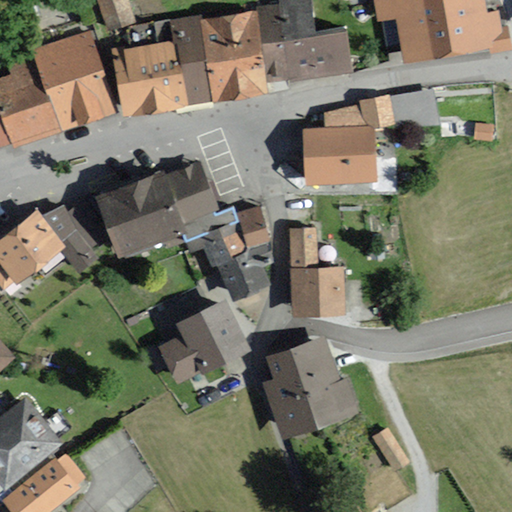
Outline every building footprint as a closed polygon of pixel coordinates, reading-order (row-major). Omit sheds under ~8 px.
[(133,21),(126,0),(97,0),(107,29),(133,21)] [(279,0),(280,7),(262,10),(271,81),(352,71),(347,30),(313,34),(308,0),(279,0)] [(484,0),(376,0),(381,23),(397,20),(406,65),(492,47),(493,52),(510,49),(506,32),(503,33),(498,11),(487,13),(484,0)] [(271,81),(262,10),(197,17),(208,104),(273,95),(271,81)] [(208,104),(197,17),(178,19),(180,42),(188,107),(208,104)] [(114,113),(88,32),(33,49),(35,55),(60,128),(114,113)] [(188,107),(180,42),(115,51),(124,115),(188,107)] [(60,128),(35,55),(8,63),(12,75),(0,79),(0,113),(10,143),(60,128)] [(329,112),(331,127),(309,129),(310,186),(376,183),(373,127),(439,123),(434,90),(350,103),(350,109),(329,112)] [(0,146),(10,143),(0,113),(0,146)] [(227,285),(233,301),(267,288),(258,265),(248,270),(242,256),(246,254),(230,212),(220,216),(201,166),(170,178),(168,173),(99,199),(123,260),(180,238),(187,256),(202,250),(210,271),(215,269),(223,287),(227,285)] [(62,204),(44,218),(36,209),(0,238),(0,288),(15,277),(21,284),(58,254),(73,272),(92,256),(86,249),(102,236),(76,204),(68,211),(62,204)] [(268,236),(257,206),(238,212),(249,243),(268,236)] [(317,229),(291,231),(295,315),(348,313),(346,266),(319,267),(317,229)] [(249,346),(227,300),(178,323),(185,338),(163,348),(178,379),(249,346)] [(0,373),(17,356),(0,340),(0,373)] [(339,383),(326,340),(269,357),(276,379),(266,383),(283,439),(360,416),(349,380),(339,383)] [(0,420),(0,482),(6,490),(61,442),(24,399),(0,420)] [(412,461),(388,430),(377,438),(401,469),(412,461)] [(3,502),(11,511),(51,511),(79,490),(55,461),(3,502)]
